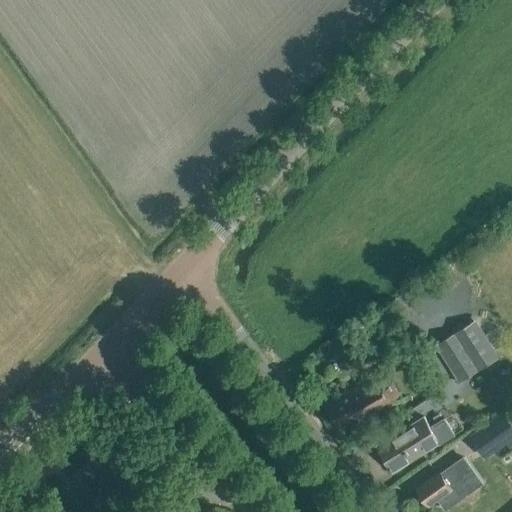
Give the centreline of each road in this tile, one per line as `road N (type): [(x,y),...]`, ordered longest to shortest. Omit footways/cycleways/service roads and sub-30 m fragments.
road 1 (unclassified): [(183,264),(442,0)]
road 2 (unclassified): [(365,511),(183,264)]
road 3 (tertiary): [(219,472),(100,340)]
road 4 (tertiary): [(0,440),(100,340)]
